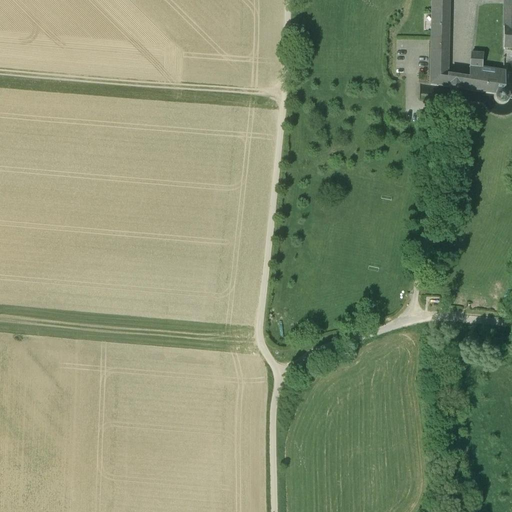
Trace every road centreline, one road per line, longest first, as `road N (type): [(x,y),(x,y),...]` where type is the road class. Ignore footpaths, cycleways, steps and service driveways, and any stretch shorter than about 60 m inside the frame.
road 1 (track): [(288,0),(259,326),(264,354),(284,379)]
road 2 (unclassified): [(413,319),(327,347),(284,379),(271,420),(273,511)]
